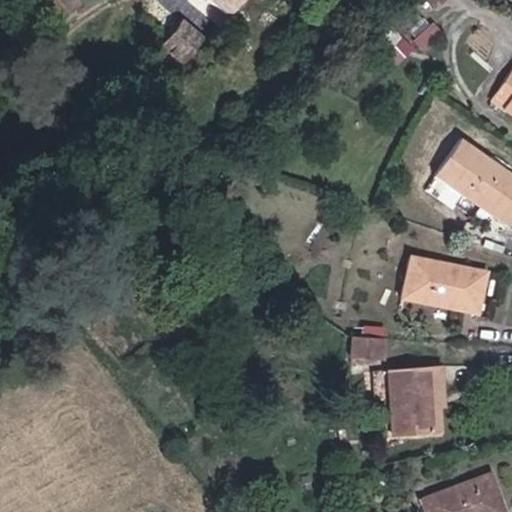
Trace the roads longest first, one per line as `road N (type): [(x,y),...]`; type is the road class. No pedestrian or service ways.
road 1 (track): [(0,207),(58,151),(93,69),(102,13)]
road 2 (track): [(0,76),(121,0)]
